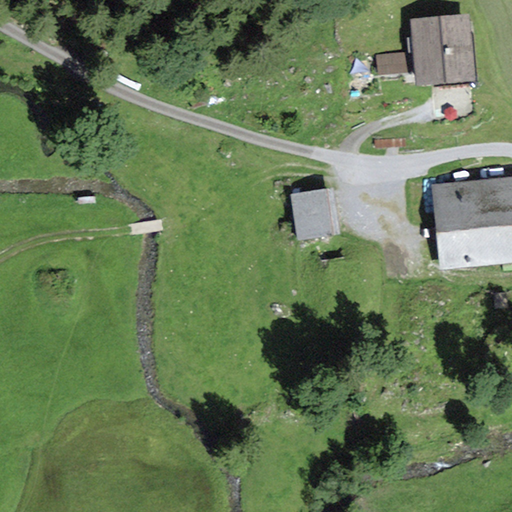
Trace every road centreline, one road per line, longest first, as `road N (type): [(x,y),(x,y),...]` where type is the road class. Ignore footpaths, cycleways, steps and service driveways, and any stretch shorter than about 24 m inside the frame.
road 1 (unclassified): [(0,24),(132,96),(259,140),(360,163),(511,150)]
road 2 (track): [(0,259),(75,232),(199,217),(268,173),(360,173),(387,163)]
